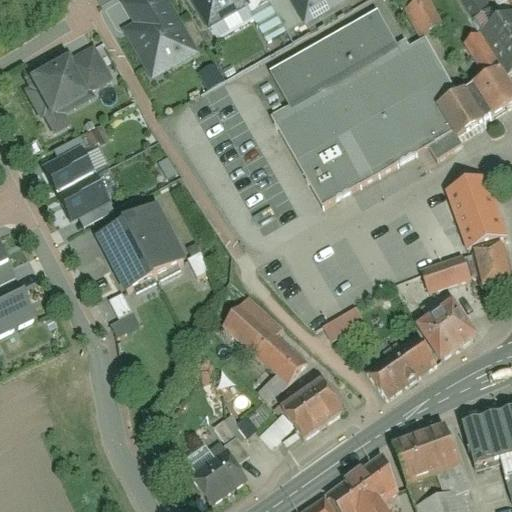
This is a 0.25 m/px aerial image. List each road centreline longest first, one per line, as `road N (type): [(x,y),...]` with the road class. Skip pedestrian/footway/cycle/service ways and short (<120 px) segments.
road 1 (residential): [(146,511),(114,449),(91,333),(19,204)]
road 2 (secondary): [(265,511),(399,420),(511,364)]
road 3 (residential): [(0,67),(104,0)]
